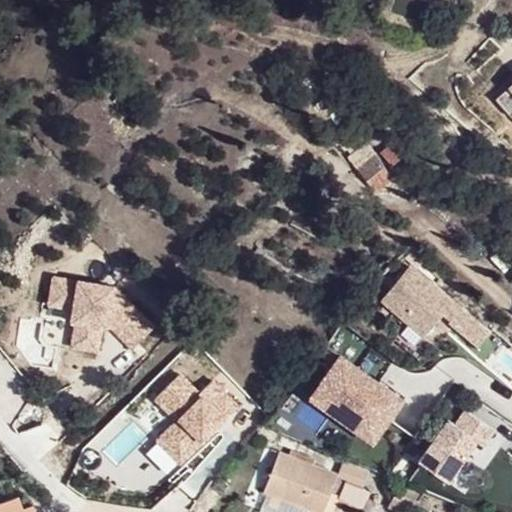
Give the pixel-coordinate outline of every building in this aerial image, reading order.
[(381,154),(391,166),(403,156),(392,144),(381,154)] [(360,167),(379,190),(395,178),(375,155),(360,167)] [(377,297),(422,334),(439,314),(450,301),(404,264),(377,297)] [(113,286),(51,277),(47,306),(76,311),(70,347),(96,351),(100,328),(106,329),(113,286)] [(486,331),(450,301),(439,314),(476,344),(486,331)] [(330,351),(302,389),(371,440),(399,403),(330,351)] [(443,419),(416,464),(446,481),(472,437),(443,419)] [(318,511),(326,492),(335,471),(277,447),(260,488),(318,511)] [(326,492),(318,511),(331,511),(338,496),(326,492)] [(0,511),(24,511),(23,509),(16,511),(11,500),(0,504),(0,511)]
